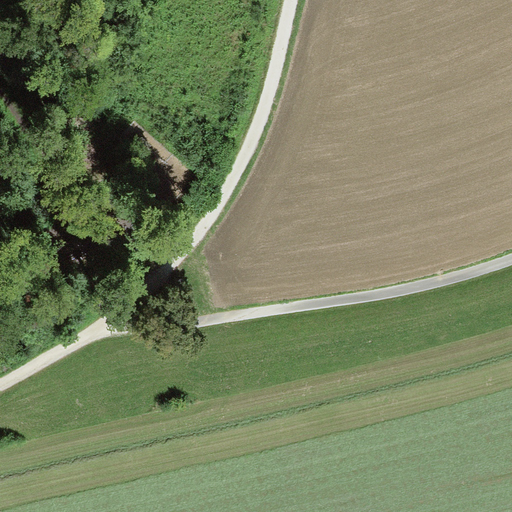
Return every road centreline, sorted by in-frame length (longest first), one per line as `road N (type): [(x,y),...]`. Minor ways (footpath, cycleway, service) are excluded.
road 1 (track): [(0,382),(98,324),(181,248),(240,154),(290,0)]
road 2 (residential): [(511,254),(359,295),(184,323),(98,324)]
